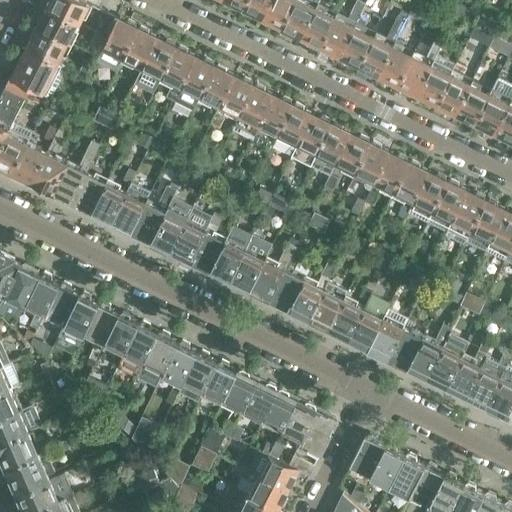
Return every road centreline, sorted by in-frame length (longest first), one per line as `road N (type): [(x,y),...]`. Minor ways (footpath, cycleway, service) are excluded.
road 1 (residential): [(371,393),(0,206)]
road 2 (residential): [(158,0),(511,176)]
road 3 (residential): [(511,460),(371,393)]
road 4 (residential): [(371,393),(316,511)]
